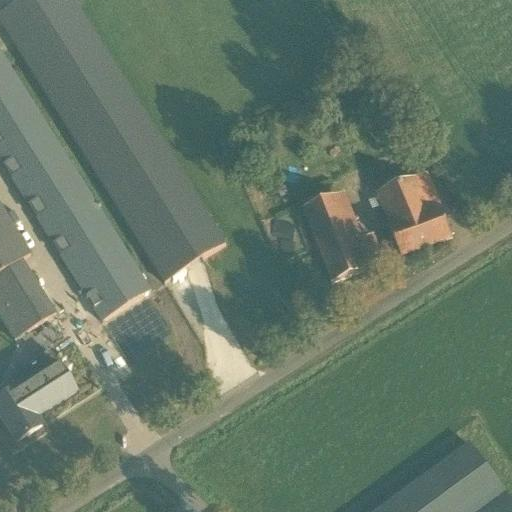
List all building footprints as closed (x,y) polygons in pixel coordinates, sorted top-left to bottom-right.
[(71,0),(23,0),(0,15),(0,23),(164,285),(187,271),(203,260),(226,246),(71,0)] [(0,164),(1,165),(32,215),(26,218),(48,253),(53,249),(101,325),(148,295),(48,136),(0,58),(0,164)] [(440,210),(436,200),(439,199),(431,175),(381,197),(394,228),(389,230),(401,260),(453,240),(442,210),(440,210)] [(356,245),(338,201),(305,215),(331,286),(384,266),(373,239),(356,245)] [(26,335),(55,317),(22,263),(30,258),(0,210),(0,314),(10,308),(26,335)] [(14,391),(0,399),(0,418),(17,444),(42,428),(35,418),(75,392),(49,352),(6,379),(14,391)] [(511,511),(511,501),(505,493),(480,511),(511,511)]
